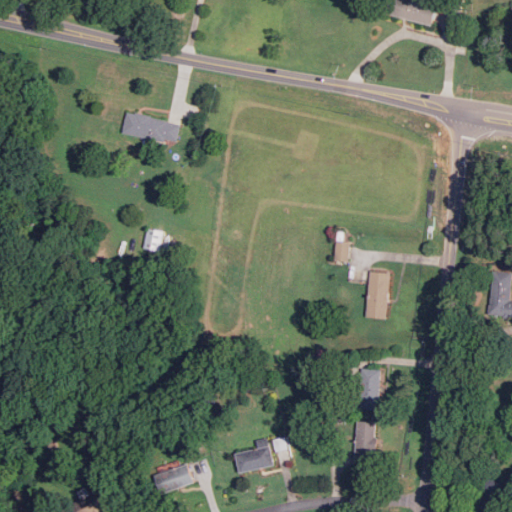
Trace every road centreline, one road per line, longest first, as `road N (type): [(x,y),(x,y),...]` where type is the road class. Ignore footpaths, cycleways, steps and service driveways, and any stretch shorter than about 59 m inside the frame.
road 1 (secondary): [(0,15),(511,119)]
road 2 (residential): [(465,109),(423,511)]
road 3 (residential): [(425,501),(318,502),(261,511)]
